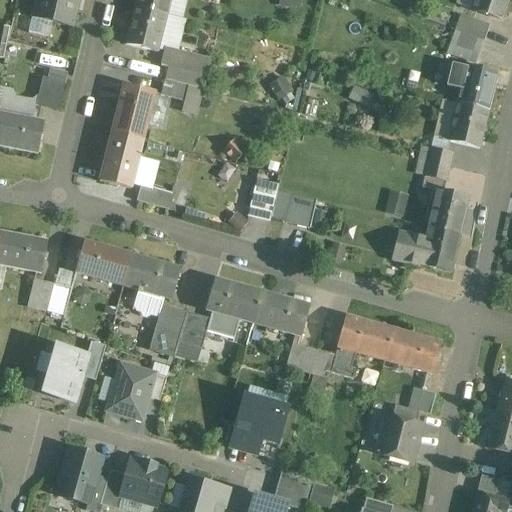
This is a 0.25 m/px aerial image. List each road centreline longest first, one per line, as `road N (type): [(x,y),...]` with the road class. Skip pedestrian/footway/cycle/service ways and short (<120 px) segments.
road 1 (residential): [(51,196),(468,325)]
road 2 (residential): [(51,196),(106,0)]
road 3 (residential): [(468,325),(511,127)]
road 4 (residential): [(438,511),(468,325)]
